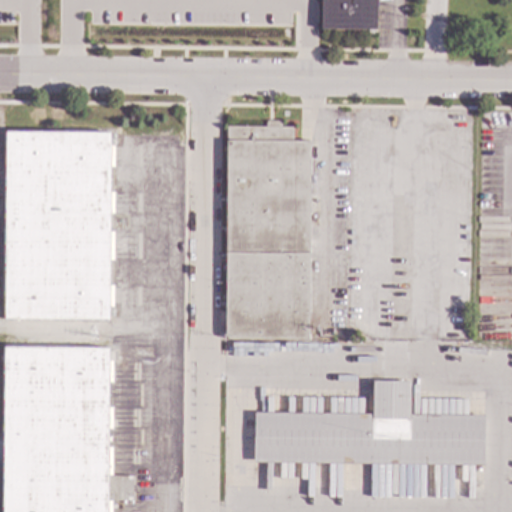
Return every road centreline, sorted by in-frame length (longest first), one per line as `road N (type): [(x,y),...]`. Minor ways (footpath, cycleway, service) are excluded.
road 1 (residential): [(511,81),(0,76)]
road 2 (residential): [(206,78),(203,511)]
